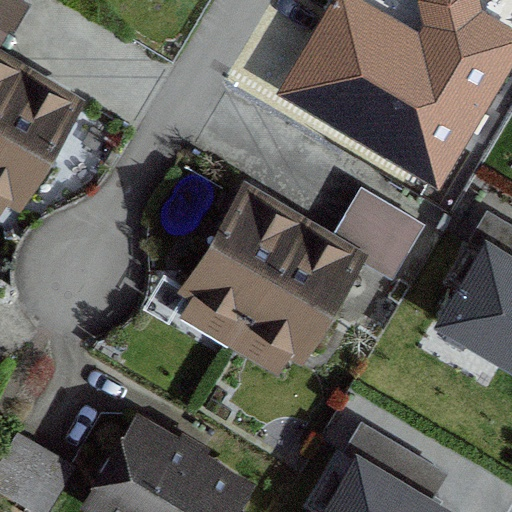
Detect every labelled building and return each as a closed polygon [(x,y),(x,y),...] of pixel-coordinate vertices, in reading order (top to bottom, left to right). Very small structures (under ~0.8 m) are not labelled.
[(0,0),(0,45),(6,35),(11,27),(15,30),(24,13),(31,3),(25,0),(0,0)] [(71,105),(31,81),(6,66),(0,62),(0,189),(15,199),(71,105)] [(363,185),(356,198),(341,223),(332,237),(392,273),(423,221),(363,185)] [(242,192),(186,286),(297,352),(353,258),(324,241),(281,216),(242,192)] [(511,276),(487,264),(451,334),(511,365),(511,276)] [(91,504),(104,511),(222,511),(239,485),(138,425),(118,458),(105,461),(97,473),(101,487),(91,504)] [(66,469),(13,439),(0,460),(0,486),(41,511),(66,469)] [(431,511),(366,474),(344,511),(431,511)]
